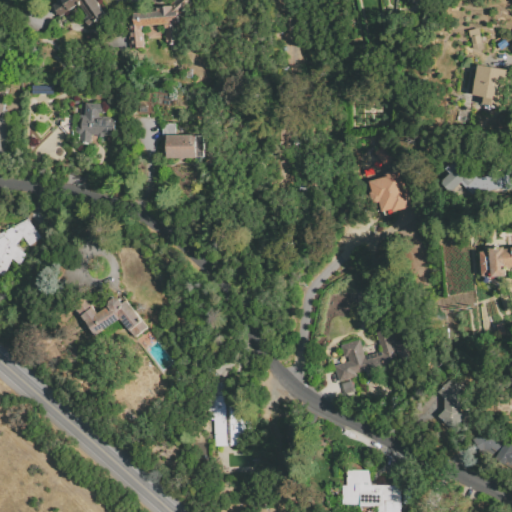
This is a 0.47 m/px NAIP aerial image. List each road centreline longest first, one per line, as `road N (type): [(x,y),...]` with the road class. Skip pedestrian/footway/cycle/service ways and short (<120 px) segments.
road 1 (residential): [(0,181),(90,196),(150,221),(191,254),(289,384),(511,500)]
road 2 (primary): [(0,359),(172,511)]
